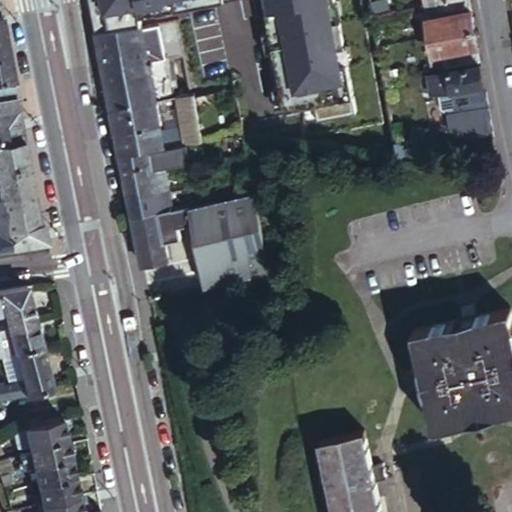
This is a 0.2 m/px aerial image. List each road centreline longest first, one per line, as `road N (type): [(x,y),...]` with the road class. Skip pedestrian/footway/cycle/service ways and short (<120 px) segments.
road 1 (secondary): [(24,0),(77,265)]
road 2 (secondary): [(116,256),(68,0)]
road 3 (secondary): [(165,511),(116,256)]
road 4 (secondary): [(77,265),(129,511)]
